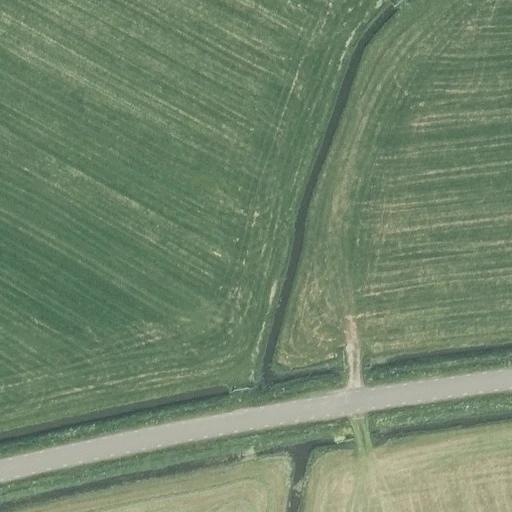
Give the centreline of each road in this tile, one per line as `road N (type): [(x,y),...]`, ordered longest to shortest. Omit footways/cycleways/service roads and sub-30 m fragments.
road 1 (tertiary): [(0,472),(353,401),(511,380)]
road 2 (track): [(352,324),(364,461)]
